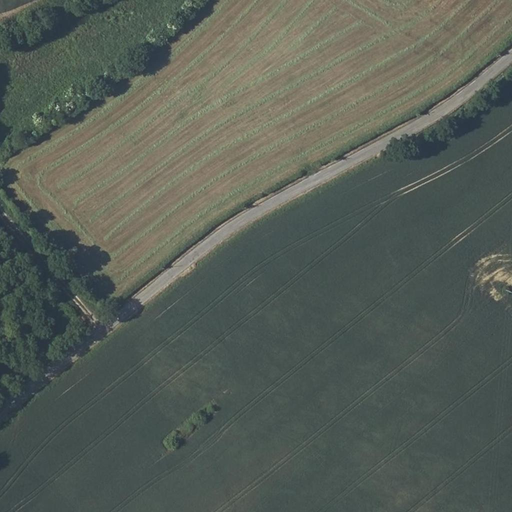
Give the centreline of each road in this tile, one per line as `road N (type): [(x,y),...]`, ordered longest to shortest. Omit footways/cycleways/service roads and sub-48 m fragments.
road 1 (residential): [(511,55),(395,139),(225,230),(0,415)]
road 2 (track): [(0,209),(100,331)]
